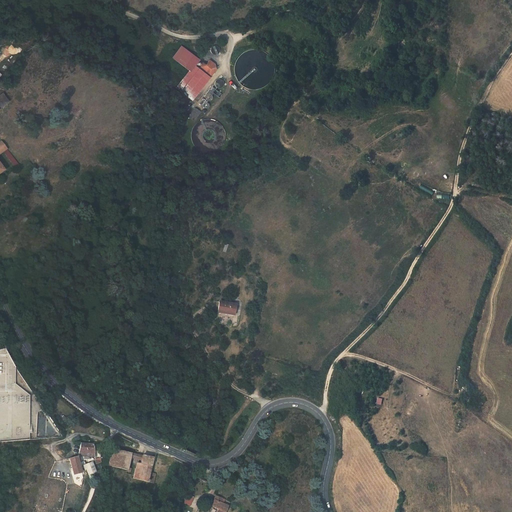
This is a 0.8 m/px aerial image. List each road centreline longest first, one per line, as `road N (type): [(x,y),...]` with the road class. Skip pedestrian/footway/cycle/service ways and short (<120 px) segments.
road 1 (primary): [(0,294),(42,371),(78,403),(205,466),(237,453),(273,402),(306,403),(329,428),(324,492),(332,511)]
road 2 (track): [(320,413),(331,370),(402,290),(454,200),(482,98),(511,53)]
road 3 (unknown): [(266,410),(230,385),(205,350),(162,259)]
road 4 (track): [(0,446),(80,434),(110,438),(115,426)]
